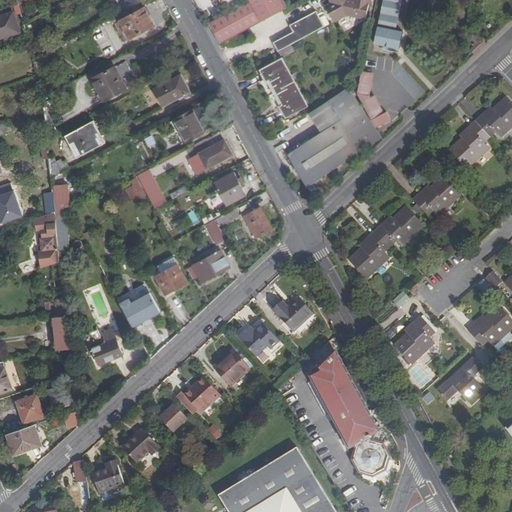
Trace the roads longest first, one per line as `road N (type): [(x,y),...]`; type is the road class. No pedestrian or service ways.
road 1 (residential): [(7,511),(304,233)]
road 2 (residential): [(304,233),(496,52)]
road 3 (secondary): [(304,233),(181,0)]
road 4 (secondary): [(420,447),(304,233)]
